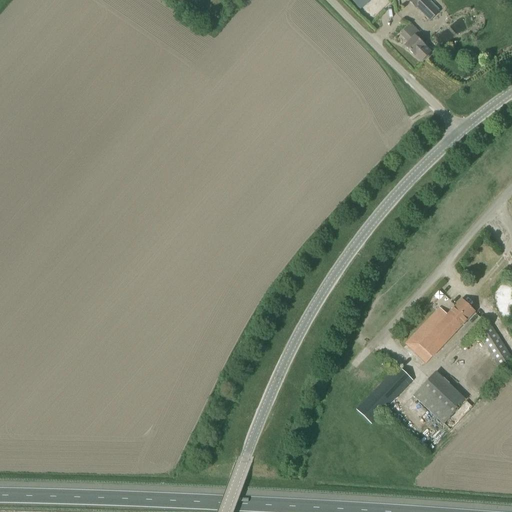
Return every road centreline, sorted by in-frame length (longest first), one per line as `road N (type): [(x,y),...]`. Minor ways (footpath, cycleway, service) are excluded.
road 1 (unclassified): [(224,511),(291,344),(328,280),(458,129)]
road 2 (motorway): [(397,511),(0,495)]
road 3 (unclassified): [(369,348),(511,195)]
road 4 (unclassified): [(458,129),(328,0)]
